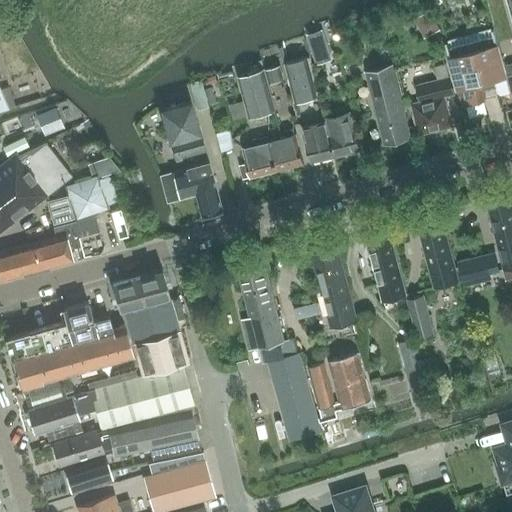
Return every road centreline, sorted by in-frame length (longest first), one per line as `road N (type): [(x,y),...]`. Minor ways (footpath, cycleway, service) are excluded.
road 1 (residential): [(0,292),(511,148)]
road 2 (residential): [(239,511),(472,439)]
road 3 (residential): [(193,326),(239,511)]
